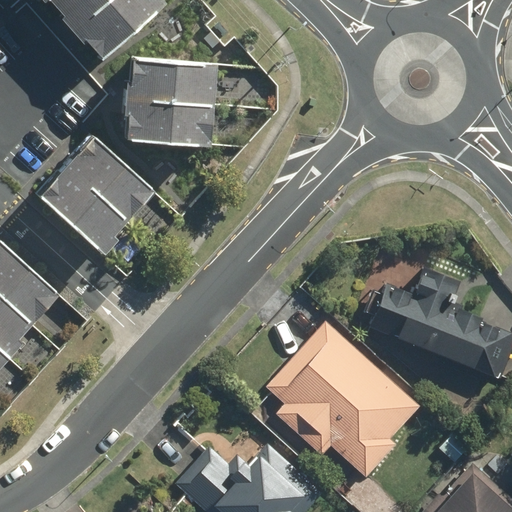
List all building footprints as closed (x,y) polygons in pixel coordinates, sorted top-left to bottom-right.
[(159,0),(49,0),(103,54),(159,0)] [(217,61),(133,58),(131,143),(215,145),(217,61)] [(159,195),(94,134),(41,190),(106,251),(159,195)] [(0,361),(61,294),(0,238),(0,361)] [(388,281),(370,324),(498,377),(511,344),(511,329),(446,302),(456,279),(425,266),(414,292),(388,281)] [(389,436),(418,403),(327,322),(269,387),(281,398),(270,410),(321,455),(330,445),(342,455),(335,464),(350,478),(358,469),(366,476),(396,442),(389,436)] [(451,432),(437,447),(453,462),(467,447),(451,432)] [(264,440),(246,460),(233,449),(224,459),(209,445),(175,482),(207,511),(303,511),(321,492),(264,440)] [(511,506),(511,496),(472,461),(443,494),(440,491),(421,511),(511,511),(511,509),(511,508),(511,506)]
